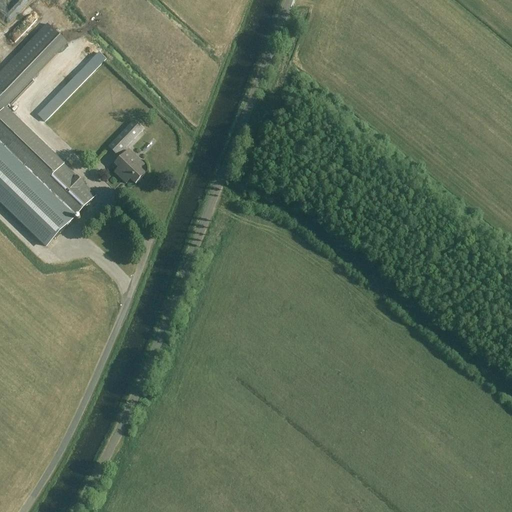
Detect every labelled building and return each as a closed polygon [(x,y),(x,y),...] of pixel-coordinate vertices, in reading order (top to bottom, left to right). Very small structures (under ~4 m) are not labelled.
[(19,23),(14,19),(5,30),(18,41),(38,17),(29,10),(19,23)] [(68,45),(63,40),(48,25),(0,74),(0,201),(47,247),(96,197),(83,185),(84,184),(77,177),(76,178),(63,165),(59,170),(1,114),(68,45)] [(79,52),(75,55),(82,62),(85,59),(79,52)] [(42,118),(35,111),(73,74),(63,64),(25,101),(21,97),(13,105),(33,126),(42,118)] [(118,157),(143,131),(133,121),(108,148),(118,157)] [(135,185),(145,175),(135,165),(139,161),(129,151),(115,165),(119,169),(115,173),(126,184),(130,180),(135,185)]
